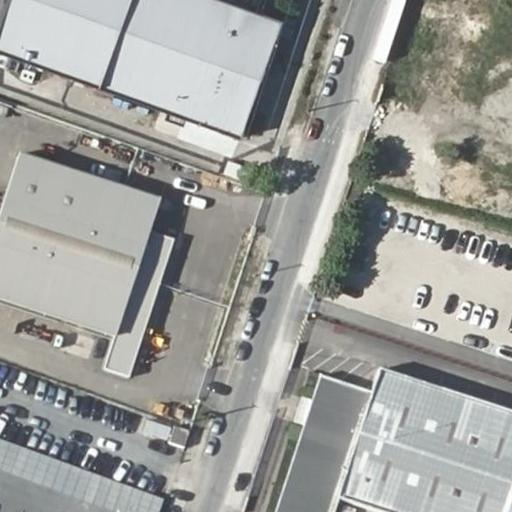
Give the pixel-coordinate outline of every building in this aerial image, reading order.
[(244,0),(6,0),(0,17),(0,39),(242,130),(284,15),(244,0)] [(24,146),(0,217),(0,290),(117,330),(105,363),(129,371),(175,234),(151,225),(162,192),(24,146)] [(411,239),(392,295),(354,282),(347,303),(451,339),(458,318),(449,315),(495,177),(445,161),(429,207),(438,211),(426,244),(411,239)] [(511,359),(511,344),(486,336),(482,350),(511,359)] [(511,511),(511,410),(377,367),(370,390),(318,373),(270,511),(337,511),(342,498),(383,511),(511,511)] [(169,437),(187,443),(191,430),(174,424),(169,437)] [(114,511),(160,511),(165,500),(63,461),(53,488),(114,511)]
